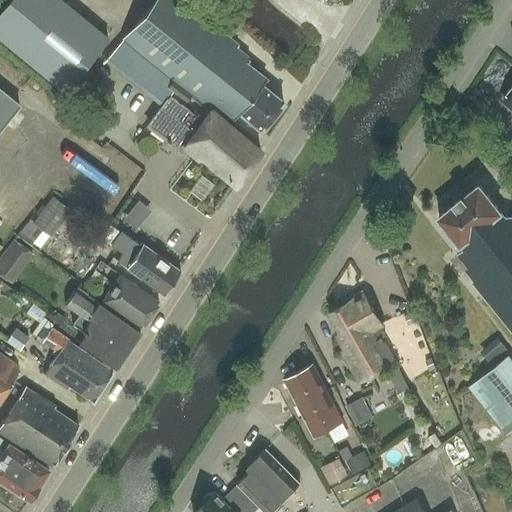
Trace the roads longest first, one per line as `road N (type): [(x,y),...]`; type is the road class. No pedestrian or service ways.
road 1 (residential): [(173,511),(506,0)]
road 2 (tertiary): [(54,511),(382,0)]
